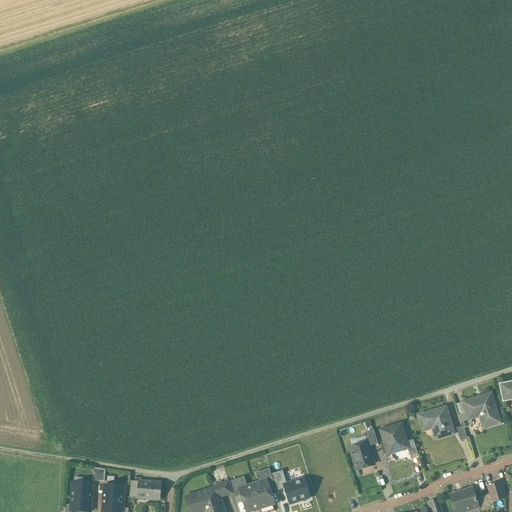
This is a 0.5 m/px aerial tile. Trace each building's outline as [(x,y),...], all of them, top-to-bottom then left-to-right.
[(511,382),(500,385),(503,402),(511,399),(511,382)] [(491,393),(463,402),(466,412),(459,414),(463,426),(464,429),(471,427),(472,419),(479,417),(483,429),(492,426),(491,423),(499,420),(491,393)] [(445,408),(418,416),(423,431),(432,428),(436,440),(454,434),(445,408)] [(401,424),(379,430),(388,455),(407,449),(409,449),(407,442),(403,432),(401,424)] [(463,426),(456,429),(460,441),(467,439),(464,429),(463,426)] [(373,430),(364,433),(367,443),(368,447),(378,444),(373,430)] [(413,440),(407,442),(409,449),(407,449),(410,457),(418,454),(413,440)] [(367,443),(349,449),(356,470),(374,465),(368,447),(367,443)] [(105,470),(93,468),(92,481),(104,482),(105,470)] [(269,469),(255,473),(259,484),(266,482),(268,487),(274,485),(269,469)] [(240,490),(247,488),(243,477),(230,482),(235,497),(241,495),(240,490)] [(138,482),(131,481),(130,497),(137,498),(138,482)] [(160,484),(138,482),(137,498),(159,500),(160,484)] [(228,482),(215,486),(216,488),(219,498),(220,498),(232,494),(228,482)] [(259,484),(253,486),(260,508),(273,504),(268,487),(266,482),(259,484)] [(92,485),(72,483),(71,497),(91,499),(92,485)] [(501,483),(487,488),(491,502),(506,498),(501,483)] [(124,487),(104,485),(103,499),(123,501),(124,487)] [(247,488),(240,490),(241,495),(246,511),(260,508),(253,486),(247,488)] [(216,488),(185,498),(189,511),(198,511),(202,511),(224,511),(220,498),(219,498),(216,488)] [(472,488),(449,496),(454,511),(467,511),(479,509),(476,499),(472,488)] [(493,509),(489,495),(481,497),(486,511),(493,509)] [(90,511),(91,499),(71,497),(71,505),(71,511),(80,511),(90,511)] [(481,497),(476,499),(479,509),(479,511),(482,511),(486,511),(481,497)] [(123,501),(103,499),(102,511),(122,511),(122,508),(123,501)] [(441,511),(438,499),(428,502),(431,511),(441,511)]
